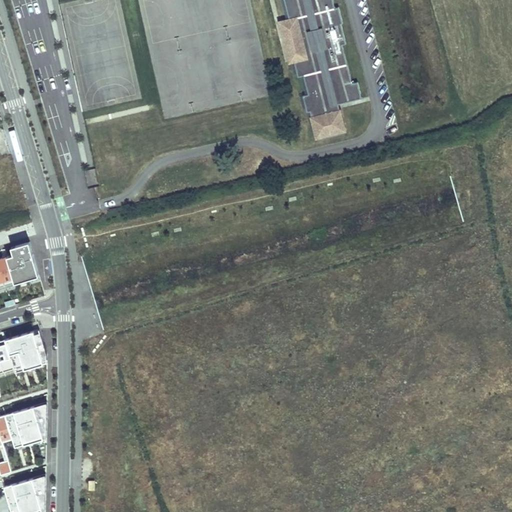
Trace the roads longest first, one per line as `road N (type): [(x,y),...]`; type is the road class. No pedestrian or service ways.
road 1 (unclassified): [(63,304),(57,242),(0,50)]
road 2 (unclassified): [(62,511),(63,304)]
